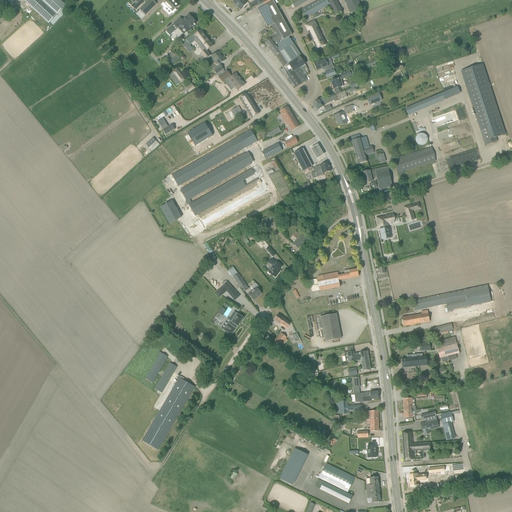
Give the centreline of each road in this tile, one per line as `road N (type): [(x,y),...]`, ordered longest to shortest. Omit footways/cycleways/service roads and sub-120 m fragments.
road 1 (tertiary): [(399,511),(360,241)]
road 2 (unclassified): [(209,394),(316,240),(352,213)]
road 3 (unclassified): [(356,207),(511,155)]
road 4 (tertiary): [(203,0),(301,109)]
road 5 (unclassified): [(301,109),(316,83),(278,0)]
